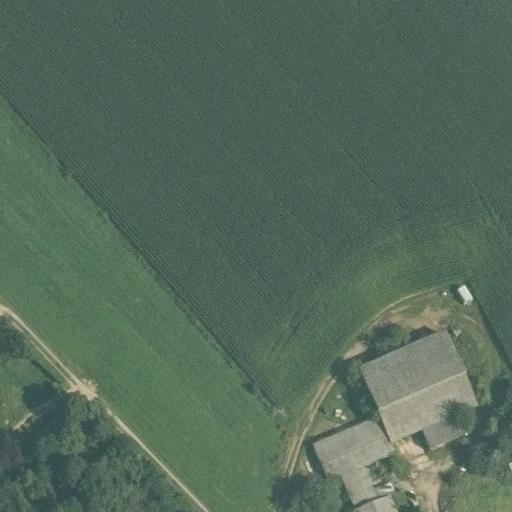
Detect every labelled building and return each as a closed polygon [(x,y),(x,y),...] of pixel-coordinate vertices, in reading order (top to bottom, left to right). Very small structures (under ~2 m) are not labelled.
[(441,336),(356,374),(377,422),(380,421),(389,445),(420,432),(457,415),(474,408),(441,336)] [(457,415),(420,432),(428,452),(466,436),(457,415)] [(377,422),(310,452),(325,485),(340,478),(359,469),(393,454),(389,445),(380,421),(377,422)] [(359,511),(375,505),(359,469),(340,478),(354,511),(359,511)] [(359,511),(389,511),(385,501),(375,505),(359,511)]
